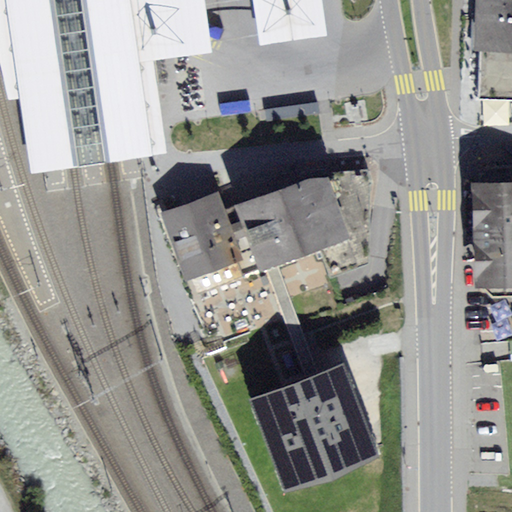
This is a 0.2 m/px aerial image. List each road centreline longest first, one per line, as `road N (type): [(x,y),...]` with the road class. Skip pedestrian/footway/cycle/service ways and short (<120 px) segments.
road 1 (residential): [(172,170),(410,141)]
road 2 (secondary): [(410,141),(434,353)]
road 3 (secondary): [(434,353),(445,141)]
road 4 (secondary): [(434,353),(438,511)]
road 5 (secondary): [(445,141),(420,0)]
road 6 (secondary): [(388,0),(410,141)]
